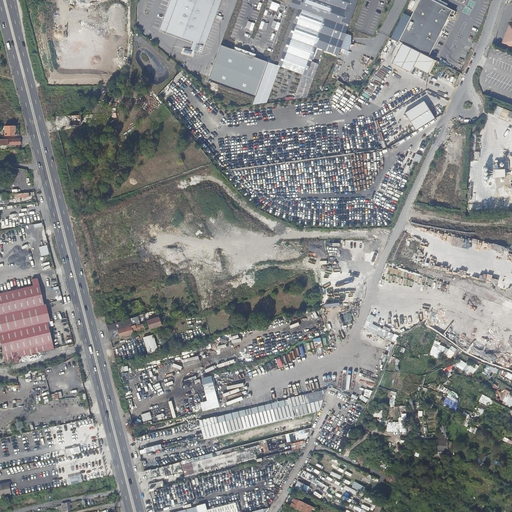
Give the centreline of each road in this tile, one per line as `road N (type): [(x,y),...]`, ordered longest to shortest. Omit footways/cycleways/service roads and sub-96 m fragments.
road 1 (primary): [(140,511),(11,6)]
road 2 (primary): [(0,6),(129,511)]
road 3 (track): [(456,107),(389,244),(312,442),(271,511)]
road 4 (unknown): [(102,408),(29,400),(21,379),(0,372)]
